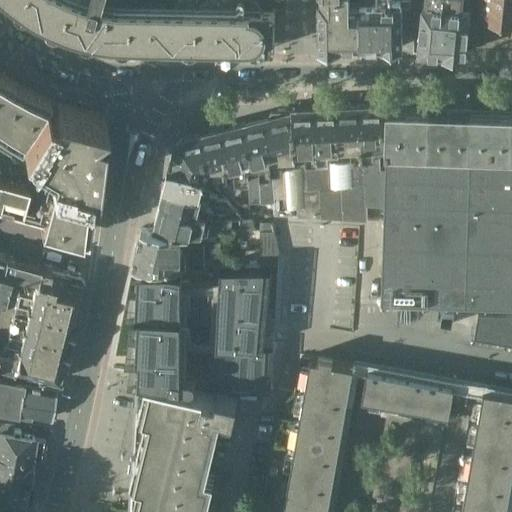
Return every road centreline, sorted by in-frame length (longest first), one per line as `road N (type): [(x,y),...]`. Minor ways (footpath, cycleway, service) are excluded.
road 1 (residential): [(511,369),(299,332),(286,389),(251,416),(231,511)]
road 2 (tertiary): [(60,511),(112,256)]
road 3 (secondary): [(295,75),(511,80)]
road 4 (secondary): [(0,24),(45,59),(106,74)]
